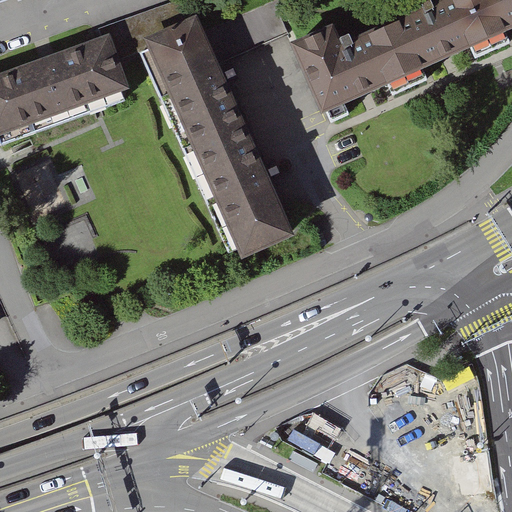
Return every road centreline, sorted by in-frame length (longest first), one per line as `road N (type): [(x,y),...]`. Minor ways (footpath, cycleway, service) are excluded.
road 1 (residential): [(45,376),(395,236),(483,180),(511,145)]
road 2 (motorway): [(390,296),(342,299),(0,440)]
road 3 (primary): [(154,455),(401,337),(457,278)]
road 4 (primary): [(390,296),(352,325),(169,409)]
road 5 (primary): [(169,409),(0,470)]
road 6 (secondary): [(511,432),(499,347),(473,269)]
